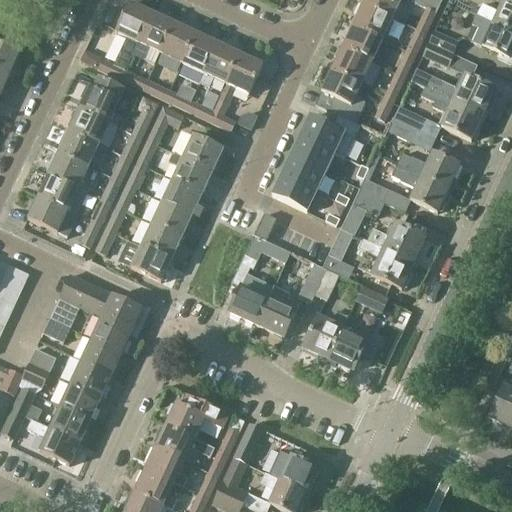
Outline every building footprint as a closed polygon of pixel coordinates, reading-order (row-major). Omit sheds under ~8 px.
[(366,0),(363,7),(393,21),(402,0),(366,0)] [(417,0),(415,6),(426,11),(436,16),(441,5),(429,0),(417,0)] [(480,14),(478,19),(511,35),(511,6),(504,3),(498,16),(483,9),(480,14)] [(138,46),(152,17),(129,6),(116,36),(127,41),(114,69),(125,74),(133,56),(138,46)] [(363,7),(353,29),(383,42),(393,21),(363,7)] [(470,15),(478,19),(480,14),(472,10),(470,15)] [(426,11),(417,32),(427,36),(436,16),(426,11)] [(149,51),(160,57),(174,27),(173,26),(172,22),(166,19),(162,21),(152,17),(138,46),(133,56),(139,59),(145,61),(149,51)] [(511,35),(478,19),(473,29),(489,36),(482,50),(499,58),(497,62),(511,68),(511,67),(511,35)] [(160,57),(182,67),(196,37),(174,27),(160,57)] [(353,29),(343,50),(373,64),(383,42),(353,29)] [(417,32),(407,54),(416,58),(427,36),(417,32)] [(437,34),(431,46),(454,57),(460,45),(437,34)] [(182,67),(204,77),(218,48),(196,37),(182,67)] [(478,68),(454,57),(431,46),(424,60),(465,79),(472,82),(478,68)] [(0,47),(0,75),(9,80),(20,57),(0,47)] [(214,82),(226,87),(240,58),(218,48),(204,77),(200,87),(210,92),(214,82)] [(343,50),(333,72),(362,86),(373,64),(343,50)] [(407,54),(397,75),(406,80),(416,58),(407,54)] [(240,58),(226,87),(214,115),(209,125),(231,135),(236,126),(224,120),(237,92),(249,98),(263,69),(240,58)] [(120,84),(125,74),(114,69),(103,63),(98,73),(120,84)] [(362,86),(333,72),(315,109),(338,120),(356,128),(365,108),(363,103),(356,99),(362,86)] [(143,94),(147,84),(125,74),(120,84),(143,94)] [(0,75),(0,98),(9,80),(0,75)] [(397,75),(386,97),(396,102),(406,80),(397,75)] [(495,93),(472,82),(465,79),(459,92),(444,85),(442,89),(431,84),(427,93),(483,119),(495,93)] [(94,92),(90,90),(79,113),(109,127),(115,129),(118,122),(112,120),(125,93),(99,81),(94,92)] [(143,94),(165,104),(169,94),(147,84),(143,94)] [(447,117),(441,131),(471,145),(472,143),(476,143),(480,135),(477,131),(483,119),(427,93),(423,101),(437,107),(435,111),(447,117)] [(165,104),(187,115),(191,105),(169,94),(165,104)] [(396,102),(386,97),(375,121),(385,126),(396,102)] [(138,114),(142,116),(152,121),(158,108),(144,102),(138,114)] [(187,115),(209,125),(214,115),(191,105),(187,115)] [(163,111),(148,144),(157,149),(167,128),(178,133),(184,120),(163,111)] [(400,112),(395,123),(418,134),(435,142),(441,131),(400,112)] [(79,113),(69,135),(99,149),(109,127),(79,113)] [(142,116),(132,137),(142,142),(152,121),(142,116)] [(310,119),(300,141),(335,158),(345,162),(360,130),(356,128),(338,120),(333,130),(310,119)] [(435,142),(418,134),(395,123),(389,136),(429,155),(435,142)] [(69,135),(59,157),(88,170),(99,149),(69,135)] [(132,137),(122,159),(132,164),(142,142),(132,137)] [(194,138),(183,161),(213,175),(223,152),(194,138)] [(300,141),(291,160),(326,176),(335,158),(300,141)] [(148,144),(137,166),(147,171),(157,149),(148,144)] [(53,169),(48,179),(78,192),(77,196),(83,199),(88,189),(81,186),(88,170),(59,157),(58,158),(54,157),(50,166),(53,169)] [(178,172),(173,183),(203,197),(213,175),(183,161),(183,163),(168,157),(164,166),(178,172)] [(404,158),(398,170),(448,193),(453,183),(457,182),(460,175),(458,172),(459,170),(432,157),(427,167),(413,161),(412,162),(404,158)] [(122,159),(112,181),(121,186),(132,164),(122,159)] [(291,160),(282,179),(317,196),(326,176),(291,160)] [(137,166),(127,188),(137,192),(147,171),(137,166)] [(361,169),(356,180),(364,183),(369,172),(361,169)] [(448,193),(398,170),(393,181),(402,185),(401,186),(415,193),(410,204),(437,217),(438,215),(442,214),(445,207),(443,204),(448,193)] [(48,179),(38,201),(68,214),(77,196),(78,192),(48,179)] [(282,179),(272,200),(307,216),(317,196),(282,179)] [(112,181),(101,203),(111,208),(121,186),(112,181)] [(173,183),(163,205),(192,219),(203,197),(173,183)] [(392,196),(365,183),(359,195),(386,208),(392,196)] [(126,214),(137,192),(127,188),(117,210),(126,214)] [(380,220),(386,208),(359,195),(353,208),(380,220)] [(339,197),(335,204),(346,210),(349,202),(339,197)] [(68,214),(38,201),(27,223),(57,237),(68,214)] [(101,203),(91,225),(101,230),(111,208),(101,203)] [(163,205),(152,227),(182,241),(192,219),(163,205)] [(117,210),(106,232),(116,237),(126,214),(117,210)] [(266,246),(276,223),(264,218),(254,240),(255,240),(254,241),(266,246)] [(329,218),(325,225),(336,230),(340,223),(329,218)] [(101,230),(91,225),(80,248),(90,252),(101,230)] [(152,227),(142,249),(172,263),(182,241),(152,227)] [(374,236),(369,247),(413,268),(426,242),(395,228),(388,242),(374,236)] [(116,237),(106,232),(96,255),(105,259),(116,237)] [(266,246),(254,241),(245,259),(257,265),(266,246)] [(413,268),(369,247),(362,244),(358,253),(370,259),(362,275),(402,293),(402,291),(406,293),(411,281),(408,280),(413,268)] [(172,263),(142,249),(131,271),(161,285),(162,283),(167,283),(170,276),(167,272),(172,263)] [(329,260),(323,273),(328,275),(340,281),(349,285),(355,272),(329,260)] [(9,269),(4,279),(24,289),(29,279),(9,269)] [(323,273),(315,269),(299,303),(312,309),(316,301),(328,275),(323,273)] [(340,281),(328,275),(316,301),(328,306),(340,281)] [(259,328),(276,290),(248,277),(231,315),(259,328)] [(4,279),(0,288),(0,289),(19,299),(24,289),(4,279)] [(79,312),(101,322),(102,320),(132,334),(142,313),(112,299),(69,279),(59,302),(80,311),(79,312)] [(0,289),(0,301),(15,309),(19,299),(0,289)] [(276,290),(259,328),(285,341),(301,307),(290,302),(292,298),(276,290)] [(362,292),(356,305),(381,317),(387,304),(362,292)] [(0,301),(0,313),(10,318),(15,309),(0,301)] [(71,329),(79,312),(80,311),(59,302),(51,319),(71,329)] [(0,313),(0,325),(6,328),(10,318),(0,313)] [(304,351),(330,363),(349,321),(339,317),(333,329),(318,322),(304,351)] [(63,347),(71,329),(51,319),(42,337),(63,347)] [(101,322),(92,342),(122,356),(132,334),(102,320),(101,322)] [(349,321),(330,363),(355,375),(368,346),(353,339),(359,326),(349,321)] [(92,342),(81,365),(111,379),(122,356),(92,342)] [(35,353),(29,367),(49,377),(56,362),(35,353)] [(81,365),(70,388),(101,402),(111,379),(81,365)] [(29,367),(22,380),(21,382),(42,392),(49,377),(29,367)] [(0,369),(0,381),(4,384),(0,393),(13,399),(21,382),(22,380),(0,369)] [(70,388),(60,410),(90,424),(101,402),(70,388)] [(489,421),(511,432),(511,429),(511,394),(503,390),(489,421)] [(22,392),(12,414),(24,420),(35,398),(22,392)] [(166,430),(194,443),(203,423),(223,432),(230,418),(185,398),(180,409),(176,407),(166,430)] [(60,410),(50,432),(80,446),(90,424),(60,410)] [(24,420),(12,414),(1,438),(13,443),(24,420)] [(234,421),(230,432),(239,436),(244,426),(234,421)] [(80,446),(50,432),(31,423),(26,433),(45,442),(39,455),(69,469),(80,446)] [(250,428),(235,460),(248,466),(263,434),(250,428)] [(160,442),(155,452),(184,465),(190,453),(210,463),(214,452),(194,443),(166,430),(165,431),(160,431),(157,439),(160,442)] [(145,474),(174,487),(184,492),(188,482),(178,477),(184,465),(155,452),(145,474)] [(220,453),(209,477),(219,481),(229,458),(220,453)] [(270,479),(280,483),(306,495),(317,472),(281,455),(270,479)] [(235,460),(218,498),(244,510),(250,498),(236,492),(248,466),(235,460)] [(134,496),(163,509),(168,511),(173,511),(177,505),(168,500),(174,487),(145,474),(134,496)] [(209,477),(199,499),(208,504),(219,481),(209,477)] [(306,495),(280,483),(265,477),(260,488),(275,494),(269,507),(279,511),(302,511),(304,509),(303,507),(301,506),(306,495)] [(134,496),(127,511),(162,511),(163,509),(134,496)] [(243,511),(244,510),(218,498),(212,510),(216,511),(243,511)] [(199,499),(192,511),(204,511),(208,504),(199,499)]
